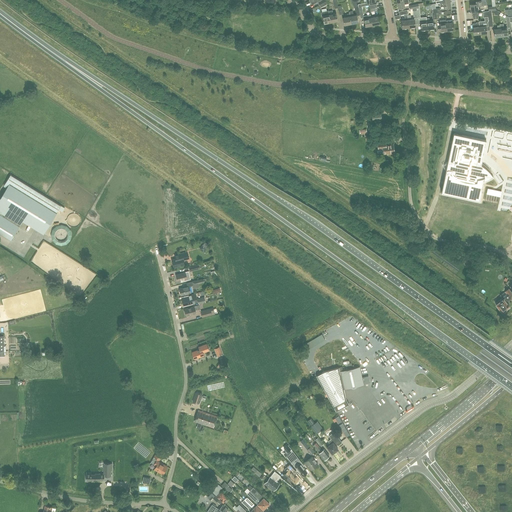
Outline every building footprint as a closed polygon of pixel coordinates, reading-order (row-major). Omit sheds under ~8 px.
[(471,10),(478,10),(477,6),(486,5),(485,0),(481,0),(481,1),(476,1),(476,3),(470,4),(471,10)] [(398,9),(405,8),(404,4),(409,3),(408,1),(397,3),(398,9)] [(333,14),(333,10),(329,11),(331,22),(338,21),(336,13),(333,14)] [(420,18),(420,17),(419,10),(416,11),(417,18),(417,21),(420,20),(421,30),(428,29),(426,18),(426,17),(420,18)] [(331,22),(329,11),(322,12),(322,13),(322,16),(323,16),(324,24),(325,24),(328,24),(328,23),(331,22)] [(349,12),(349,13),(351,24),(358,22),(357,15),(353,15),(352,11),(349,12)] [(345,25),(351,24),(349,13),(347,14),(347,17),(343,17),(345,25)] [(409,27),(407,15),(404,16),(405,20),(401,20),(402,24),(400,24),(401,28),(402,28),(403,28),(403,30),(407,29),(406,28),(409,27)] [(372,25),(379,24),(377,16),(371,18),(372,25)] [(366,27),(372,25),(371,18),(364,19),(366,27)] [(479,22),(480,33),(487,33),(486,26),(488,26),(488,22),(486,22),(486,21),(483,21),(479,22)] [(373,125),(378,125),(378,121),(381,121),(380,112),(371,114),(373,125)] [(443,184),(441,192),(442,192),(448,194),(450,194),(451,194),(454,195),(455,195),(458,196),(463,197),(465,197),(471,199),(473,199),(478,200),(479,200),(480,199),(481,194),(481,192),(482,190),(482,189),(482,187),(484,180),(486,180),(487,179),(489,178),(491,177),(493,176),(491,174),(489,172),(488,170),(485,168),(483,166),(481,165),(481,161),(482,159),(483,153),(486,140),(485,140),(454,134),(454,133),(452,142),(452,144),(448,162),(447,164),(446,169),(446,171),(443,182),(443,184)] [(385,141),(377,142),(378,149),(384,149),(384,152),(384,155),(388,154),(388,155),(394,154),(393,144),(386,145),(385,141)] [(7,188),(0,199),(0,233),(11,240),(22,221),(44,234),(58,210),(62,212),(65,208),(61,206),(10,175),(4,186),(7,188)] [(488,188),(486,194),(500,197),(501,191),(494,190),(491,189),(488,188)] [(174,255),(175,259),(172,260),(174,267),(180,265),(181,267),(185,266),(184,260),(189,259),(188,251),(179,254),(174,255)] [(177,281),(187,279),(185,272),(176,275),(177,281)] [(204,282),(203,278),(197,280),(192,281),(193,288),(199,286),(198,283),(204,282)] [(191,293),(189,287),(189,286),(187,286),(179,288),(181,295),(191,293)] [(502,313),(503,312),(503,313),(506,311),(505,310),(506,310),(505,309),(509,306),(506,303),(506,302),(510,298),(511,299),(511,298),(511,294),(508,289),(505,291),(505,292),(500,296),(502,299),(496,304),(502,313)] [(184,305),(193,303),(192,296),(182,298),(184,305)] [(186,316),(196,313),(195,310),(200,309),(199,305),(194,306),(194,307),(185,309),(185,310),(184,310),(184,311),(185,314),(186,314),(186,316)] [(215,314),(213,308),(210,309),(210,308),(200,311),(202,317),(212,315),(212,314),(215,314)] [(373,349),(386,370),(400,362),(387,341),(373,349)] [(195,359),(204,355),(203,353),(209,351),(207,344),(205,345),(199,347),(200,349),(192,352),(195,359)] [(217,356),(222,354),(219,346),(214,348),(217,356)] [(376,362),(370,366),(382,386),(385,383),(375,366),(377,364),(376,362)] [(405,366),(400,368),(401,370),(398,372),(404,382),(412,378),(405,366)] [(344,389),(363,385),(360,369),(360,367),(343,370),(342,367),(338,368),(324,371),(316,376),(336,411),(349,404),(346,399),(344,389)] [(199,403),(202,395),(201,393),(198,392),(196,393),(193,401),(194,403),(197,404),(199,403)] [(215,423),(217,417),(198,410),(198,411),(194,422),(213,428),(215,423)] [(316,434),(321,431),(322,429),(317,422),(310,426),(316,434)] [(334,454),(335,452),(338,449),(335,445),(339,442),(337,439),(332,433),(329,436),(331,439),(328,441),(331,444),(327,447),(332,453),(333,453),(334,454)] [(321,446),(324,444),(318,437),(316,439),(321,446)] [(322,451),(316,443),(313,445),(319,453),(324,460),(329,456),(324,449),(322,451)] [(163,453),(166,448),(160,445),(158,450),(157,450),(153,457),(154,457),(151,462),(154,464),(157,465),(154,469),(163,474),(167,466),(157,461),(158,459),(159,460),(163,454),(163,453)] [(295,463),(299,460),(294,454),(290,456),(295,463)] [(311,470),(318,464),(311,456),(305,462),(311,470)] [(111,476),(111,463),(104,463),(104,472),(88,472),(88,479),(104,479),(104,475),(111,476)] [(300,468),(297,464),(295,465),(303,476),(305,475),(307,474),(307,473),(302,466),(300,468)] [(259,477),(262,474),(253,467),(251,470),(259,477)] [(270,476),(264,484),(273,491),(279,483),(275,480),(276,478),(277,479),(280,476),(274,471),(270,476)] [(216,496),(223,488),(218,484),(212,492),(216,496)] [(230,493),(232,490),(229,486),(227,484),(224,488),(226,489),(226,490),(230,493)] [(263,498),(253,487),(250,491),(252,493),(266,506),(269,503),(264,498),(263,498)] [(222,493),(221,492),(217,496),(218,497),(218,498),(223,503),(228,498),(223,493),(222,493)] [(266,506),(252,493),(250,495),(256,501),(259,503),(257,504),(263,510),(266,506)] [(222,509),(225,505),(216,497),(213,501),(222,509)] [(255,507),(253,506),(254,504),(247,497),(244,500),(256,511),(260,511),(262,511),(256,505),(255,507)] [(250,511),(256,511),(244,500),(242,502),(249,508),(248,509),(251,511),(250,511)]
